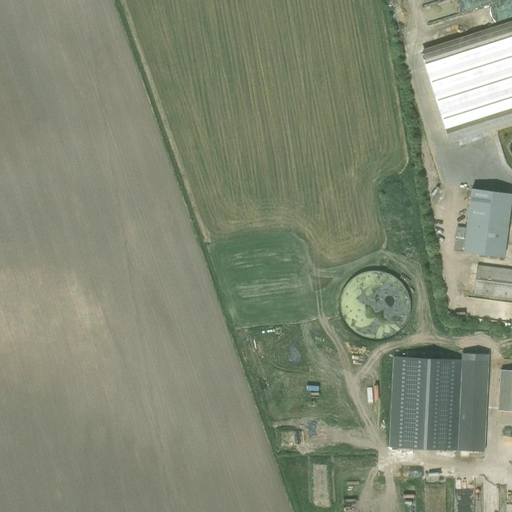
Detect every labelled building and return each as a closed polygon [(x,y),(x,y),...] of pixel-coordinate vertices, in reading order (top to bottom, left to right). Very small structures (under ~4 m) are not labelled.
[(448,138),(511,117),(511,26),(421,55),(448,138)] [(510,193),(471,187),(464,235),(455,234),(453,250),(502,257),(510,193)] [(511,298),(511,269),(477,264),(472,293),(511,298)] [(387,446),(482,451),(488,354),(460,352),(460,359),(392,355),(387,446)] [(511,370),(499,370),(498,409),(511,410),(511,370)] [(450,484),(449,511),(465,511),(465,484),(450,484)]
